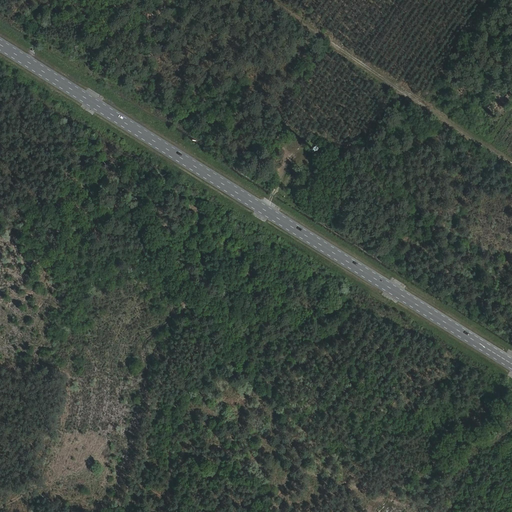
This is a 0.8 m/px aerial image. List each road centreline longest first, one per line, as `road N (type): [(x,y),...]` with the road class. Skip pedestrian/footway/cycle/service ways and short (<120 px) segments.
road 1 (primary): [(511,362),(0,41)]
road 2 (track): [(511,162),(266,0)]
